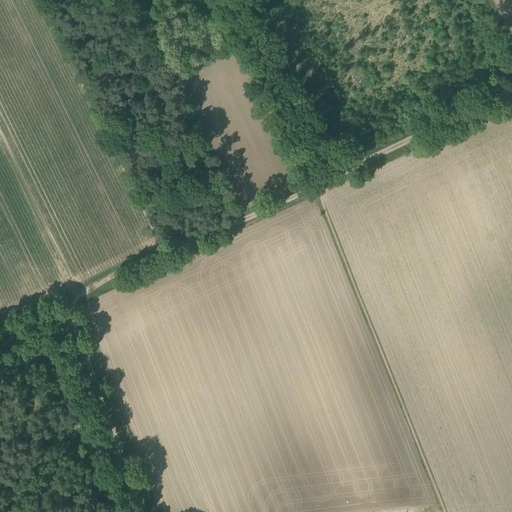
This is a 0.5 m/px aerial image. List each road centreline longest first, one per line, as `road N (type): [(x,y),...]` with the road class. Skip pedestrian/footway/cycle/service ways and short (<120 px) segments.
road 1 (track): [(511,92),(104,279),(78,296),(70,316)]
road 2 (track): [(447,511),(316,186)]
road 3 (track): [(70,316),(145,511)]
